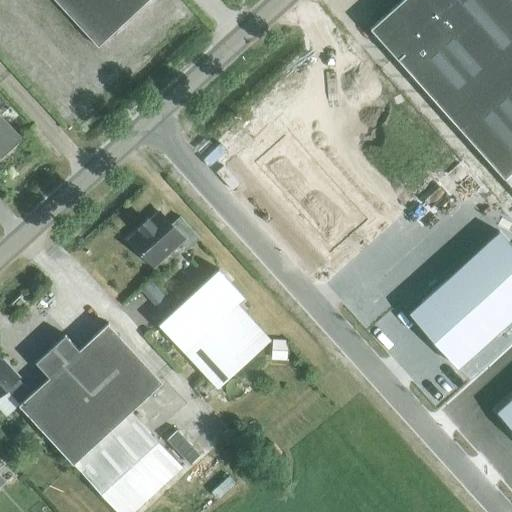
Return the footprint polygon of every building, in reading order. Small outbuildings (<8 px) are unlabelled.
[(53,0),(97,47),(148,0),(53,0)] [(511,0),(401,0),(370,28),(511,187),(511,0)] [(0,155),(20,137),(0,115),(0,108),(5,103),(0,97),(0,155)] [(365,221),(285,131),(249,163),(329,253),(365,221)] [(429,332),(511,258),(511,245),(471,199),(381,279),(429,332)] [(159,213),(149,222),(147,220),(139,228),(141,230),(130,240),(141,252),(141,255),(145,259),(148,260),(154,266),(183,239),(159,213)] [(217,388),(270,340),(236,303),(243,296),(218,269),(158,324),(217,388)] [(152,303),(164,293),(153,280),(141,291),(152,303)] [(162,382),(108,323),(79,350),(65,335),(36,362),(49,377),(31,394),(17,379),(19,378),(2,360),(1,362),(0,361),(0,394),(6,390),(19,404),(19,405),(73,464),(117,511),(131,511),(181,467),(130,412),(162,382)] [(287,362),(288,342),(272,342),(272,361),(287,362)] [(282,453),(273,442),(259,454),(268,465),(282,453)]
